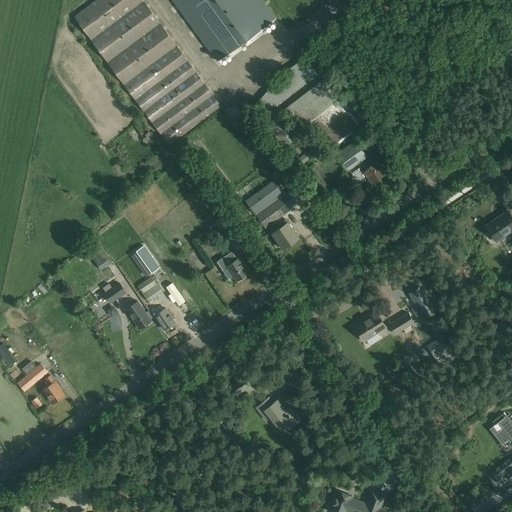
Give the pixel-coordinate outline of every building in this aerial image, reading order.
[(95,0),(73,16),(74,17),(168,145),(221,106),(217,100),(143,0),(95,0)] [(172,0),(217,61),(275,18),(261,0),(172,0)] [(290,97),(318,68),(305,56),(278,86),(290,97)] [(328,76),(301,96),(338,143),(358,127),(346,111),(352,107),(328,76)] [(298,145),(268,107),(258,115),(288,153),(298,145)] [(336,155),(347,171),(368,157),(355,140),(336,155)] [(378,154),(373,158),(359,168),(365,176),(367,175),(372,182),(389,170),(381,158),(378,154)] [(274,180),(245,201),(265,228),(307,197),(297,185),(285,193),(278,183),(285,179),(278,170),(271,176),(274,180)] [(511,217),(508,211),(486,226),(496,242),(511,231),(511,217)] [(228,212),(217,221),(233,241),(244,232),(228,212)] [(287,222),(272,232),(283,248),(298,238),(287,222)] [(131,255),(136,262),(142,258),(152,272),(159,267),(144,246),(131,255)] [(232,251),(226,255),(218,261),(223,269),(224,268),(230,276),(233,274),(237,280),(247,273),(237,258),(232,251)] [(99,265),(101,271),(110,267),(115,279),(119,277),(111,260),(99,265)] [(111,302),(126,292),(119,283),(104,293),(111,302)] [(163,292),(157,283),(142,293),(148,302),(163,292)] [(419,287),(410,293),(420,309),(415,312),(421,321),(435,312),(419,287)] [(32,296),(25,300),(28,305),(35,301),(32,296)] [(154,315),(150,310),(145,313),(137,301),(126,308),(132,318),(133,317),(135,320),(134,320),(139,328),(141,327),(142,328),(146,325),(146,324),(151,321),(149,319),(154,315)] [(108,310),(113,318),(122,311),(116,304),(108,310)] [(159,304),(150,310),(154,315),(164,329),(165,328),(166,329),(170,326),(170,325),(175,322),(165,308),(163,309),(159,304)] [(356,325),(365,340),(386,327),(376,312),(356,325)] [(412,329),(409,324),(413,322),(408,313),(389,324),(395,333),(403,328),(406,333),(412,329)] [(116,331),(124,329),(122,318),(114,319),(116,331)] [(438,340),(432,345),(435,350),(442,346),(438,340)] [(48,372),(41,363),(17,383),(24,392),(48,372)] [(53,403),(64,395),(61,391),(63,390),(51,374),(45,379),(50,384),(43,389),(53,403)] [(237,395),(244,389),(250,385),(243,376),(230,386),(237,395)] [(256,407),(260,412),(266,420),(271,416),(277,425),(284,420),(290,428),(299,420),(289,407),(285,410),(276,400),(273,403),(268,397),(256,407)] [(511,416),(511,415),(508,418),(506,415),(497,421),(511,439),(511,462),(495,476),(501,483),(511,474),(511,422),(511,421),(511,416)] [(494,429),(500,435),(504,431),(498,425),(494,429)] [(134,473),(126,479),(134,489),(142,483),(134,473)] [(345,511),(346,511),(347,511),(385,511),(379,509),(384,496),(371,491),(368,501),(369,504),(366,505),(351,499),(351,497),(351,496),(350,498),(346,496),(347,495),(336,491),(328,511),(345,511)]
